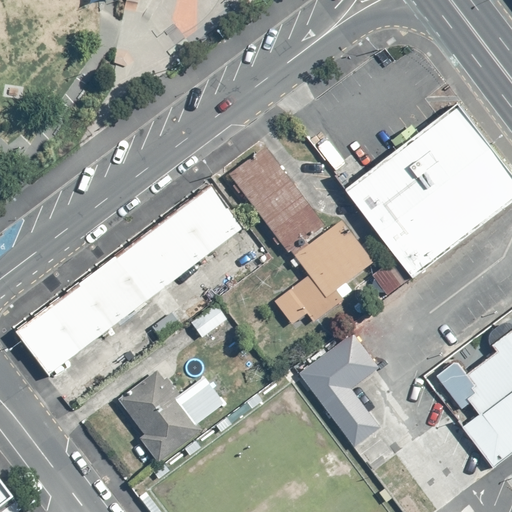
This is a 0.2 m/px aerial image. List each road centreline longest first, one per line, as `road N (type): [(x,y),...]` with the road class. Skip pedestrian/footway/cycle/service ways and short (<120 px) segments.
road 1 (residential): [(336,25),(0,279)]
road 2 (residential): [(0,401),(85,511)]
